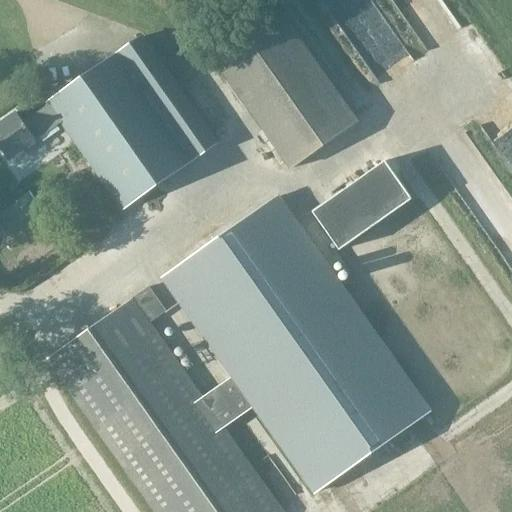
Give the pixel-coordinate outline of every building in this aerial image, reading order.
[(216,64),(293,171),(360,121),(285,15),(216,64)] [(220,143),(210,129),(145,36),(119,53),(51,102),(52,104),(26,122),(20,113),(0,126),(0,144),(9,159),(37,140),(37,139),(63,120),(125,210),(195,162),(220,143)] [(367,101),(384,86),(376,77),(359,92),(367,101)] [(413,198),(387,161),(314,212),(341,250),(413,198)] [(26,216),(38,207),(28,193),(16,202),(26,216)] [(205,394),(227,425),(260,401),(325,493),(421,425),(265,205),(169,274),(238,371),(205,394)] [(169,308),(152,286),(51,358),(160,511),(287,511),(288,511),(227,425),(205,394),(152,320),(169,308)]
